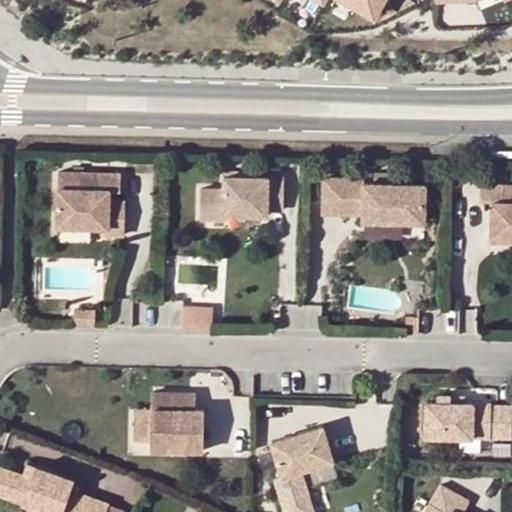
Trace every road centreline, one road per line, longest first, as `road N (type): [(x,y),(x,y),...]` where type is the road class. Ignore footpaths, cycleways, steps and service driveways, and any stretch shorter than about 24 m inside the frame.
road 1 (residential): [(511,360),(3,349),(0,359)]
road 2 (tertiary): [(0,122),(511,128)]
road 3 (tertiary): [(511,97),(15,88)]
